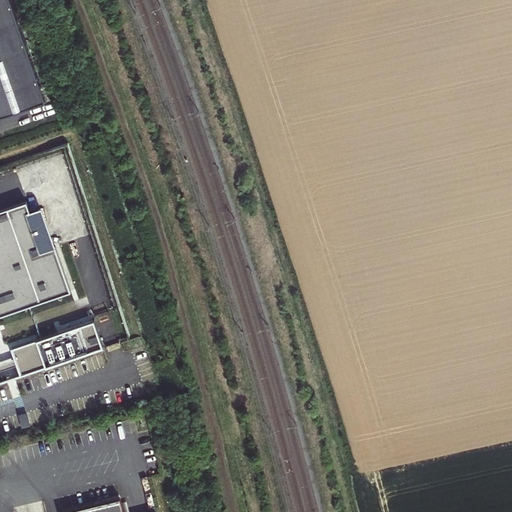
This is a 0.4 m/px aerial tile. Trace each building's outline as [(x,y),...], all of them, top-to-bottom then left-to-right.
[(11,0),(0,0),(0,114),(46,98),(11,0)] [(0,312),(28,303),(71,289),(56,245),(42,250),(29,210),(31,209),(28,199),(0,208),(0,312)] [(29,210),(42,250),(56,245),(42,205),(29,210)] [(42,337),(13,347),(22,373),(104,345),(95,319),(42,337)] [(124,511),(121,500),(69,511),(124,511)]
